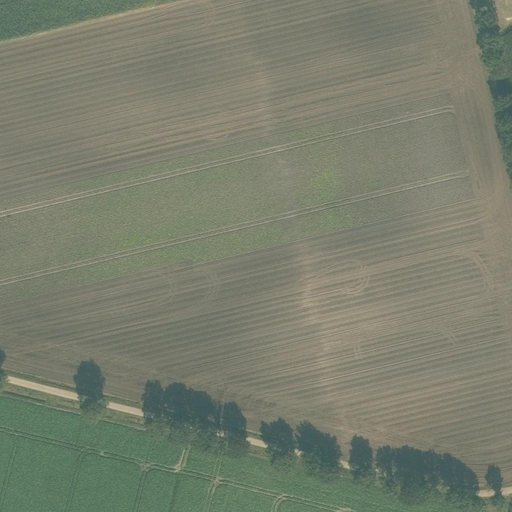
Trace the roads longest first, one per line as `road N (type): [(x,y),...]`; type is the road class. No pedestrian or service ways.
road 1 (track): [(0,378),(453,492),(511,487)]
road 2 (track): [(511,156),(475,0)]
